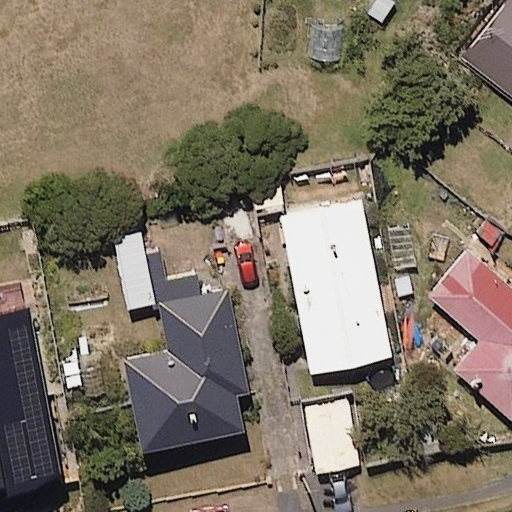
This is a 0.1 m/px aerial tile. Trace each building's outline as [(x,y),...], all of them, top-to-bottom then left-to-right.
[(511,1),(468,60),(511,92),(511,1)] [(258,195),(222,197),(226,248),(261,246),(258,195)] [(511,205),(498,195),(481,217),(488,222),(480,231),(499,246),(511,229),(511,205)] [(393,358),(364,201),(285,216),(315,373),(393,358)] [(511,286),(475,251),(434,294),(486,344),(462,372),(511,415),(511,286)] [(251,392),(231,290),(164,304),(173,353),(130,361),(147,451),(249,432),(242,394),(251,392)] [(361,467),(351,401),(308,407),(317,473),(361,467)]
